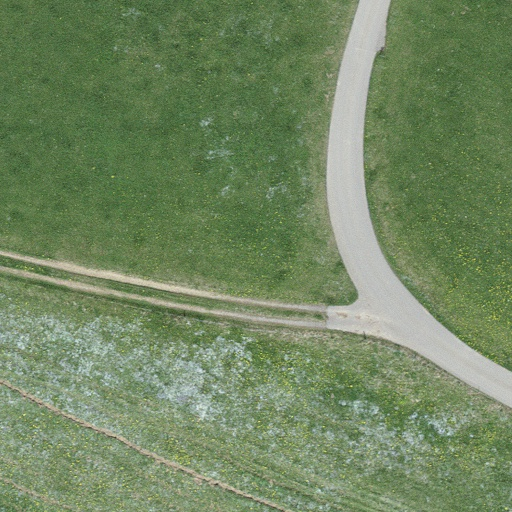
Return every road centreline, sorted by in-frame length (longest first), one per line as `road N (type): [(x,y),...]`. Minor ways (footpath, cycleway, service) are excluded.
road 1 (track): [(374,0),(345,130),(343,173),(360,252),(414,325),(511,390)]
road 2 (track): [(414,325),(326,317),(0,255)]
